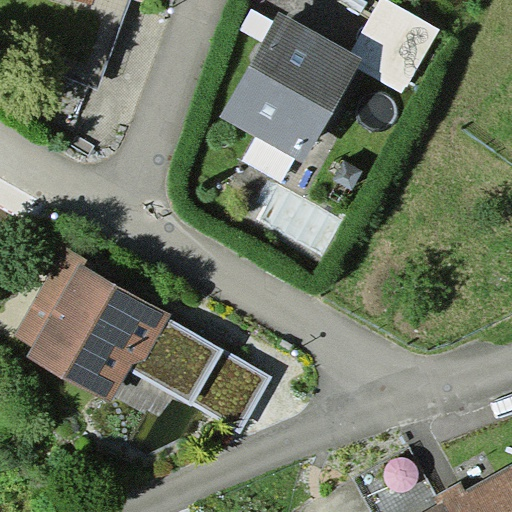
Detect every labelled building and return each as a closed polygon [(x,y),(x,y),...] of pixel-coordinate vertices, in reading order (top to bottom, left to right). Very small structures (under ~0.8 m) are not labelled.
[(447,33),(395,4),(368,54),(420,82),(447,33)] [(331,91),(346,64),(278,25),(265,48),(255,51),(250,60),(253,70),(229,113),(297,151),(313,123),(327,118),(334,107),(331,91)] [(135,353),(154,319),(81,277),(87,267),(65,255),(37,304),(56,315),(35,352),(102,390),(121,357),(135,353)] [(267,364),(213,336),(190,380),(243,408),(267,364)] [(511,511),(511,473),(442,511),(511,511)]
